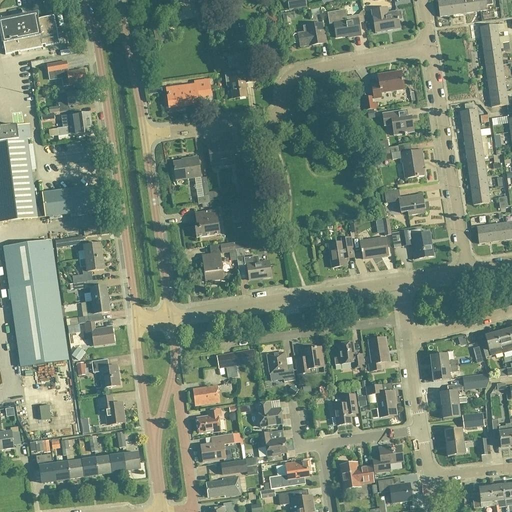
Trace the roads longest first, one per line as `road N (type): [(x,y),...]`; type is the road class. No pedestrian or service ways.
road 1 (tertiary): [(89,0),(133,323)]
road 2 (residential): [(142,137),(269,119),(281,113),(291,75),(430,48)]
road 3 (residential): [(167,318),(398,283)]
road 4 (residential): [(467,273),(430,48)]
road 5 (tertiary): [(167,318),(142,137)]
road 6 (tertiary): [(142,137),(116,0)]
road 7 (tertiary): [(133,323),(153,460)]
road 8 (residential): [(168,376),(192,511)]
